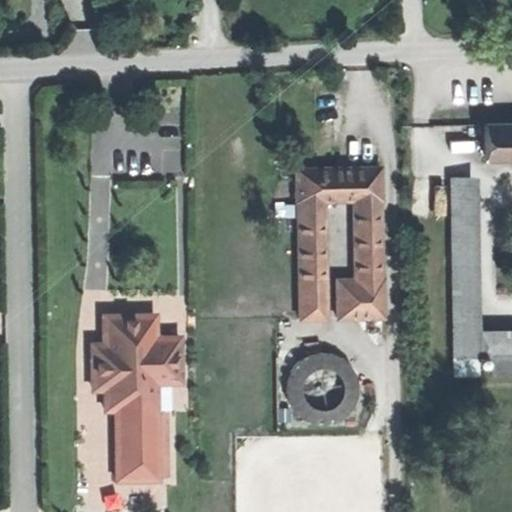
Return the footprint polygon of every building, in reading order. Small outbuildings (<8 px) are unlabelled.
[(511,121),(485,122),(485,155),(511,154),(511,121)] [(378,167),(293,169),(293,201),(294,201),(302,201),(369,200),(379,200),(378,167)] [(467,180),(450,179),(456,355),(491,355),(511,355),(511,337),(474,337),(467,180)] [(335,318),(381,317),(379,200),(369,200),(370,209),(361,210),(362,285),(334,286),(335,318)] [(302,206),(302,201),(294,201),(298,319),(314,319),(312,205),(302,206)] [(114,409),(116,478),(156,477),(154,381),(170,380),(170,372),(178,372),(178,335),(158,335),(154,341),(148,336),(147,313),(102,314),(102,350),(90,351),(90,375),(103,387),(103,409),(114,409)] [(511,355),(491,355),(492,371),(511,371),(511,355)]
